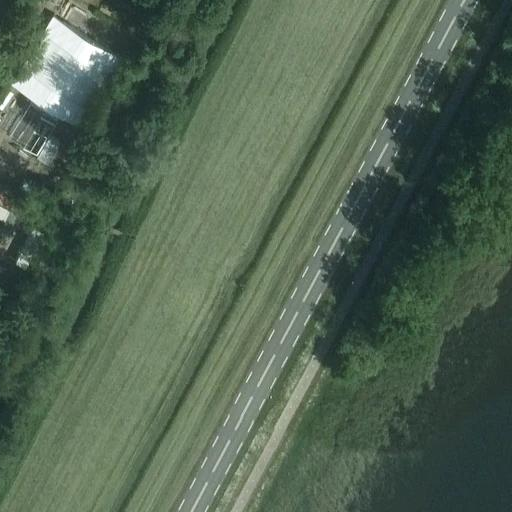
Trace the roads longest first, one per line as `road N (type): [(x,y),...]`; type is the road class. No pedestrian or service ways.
road 1 (primary): [(191,511),(463,0)]
road 2 (track): [(217,0),(98,224),(0,434)]
